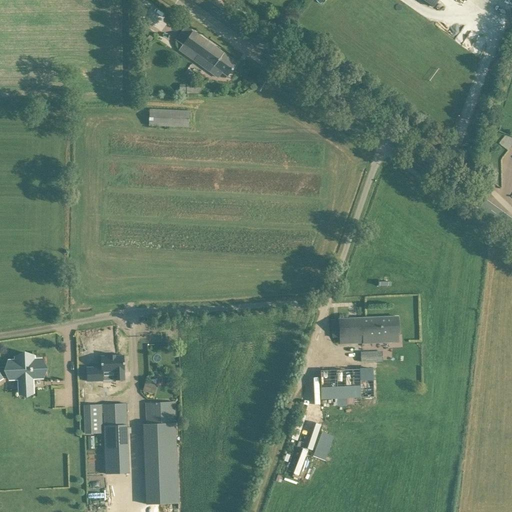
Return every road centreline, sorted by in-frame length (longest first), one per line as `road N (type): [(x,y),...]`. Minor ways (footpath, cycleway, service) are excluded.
road 1 (unclassified): [(326,309),(301,304),(0,335)]
road 2 (secondary): [(392,138),(197,0)]
road 3 (unclassified): [(326,309),(392,138)]
road 4 (track): [(308,364),(253,511)]
road 5 (secondary): [(511,225),(392,138)]
